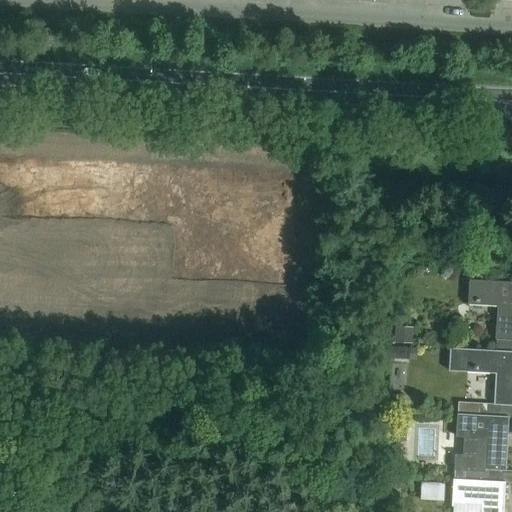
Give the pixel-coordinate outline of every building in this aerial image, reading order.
[(498,340),(497,352),(511,352),(511,283),(470,281),(469,301),(476,302),(476,303),(481,303),(481,302),(499,303),(497,340),(498,340)] [(398,327),(397,343),(408,343),(408,327),(398,327)] [(385,347),(385,357),(410,359),(411,348),(385,347)] [(487,416),(510,417),(511,417),(511,352),(497,352),(451,349),(450,372),(467,372),(467,368),(475,368),(475,369),(479,369),(497,370),(495,405),(459,403),(458,415),(487,416)] [(487,416),(458,415),(457,433),(464,433),(464,434),(469,434),(470,434),(486,435),(485,464),(479,463),(480,456),(456,455),(455,472),(456,472),(455,480),(485,481),(506,482),(511,482),(511,471),(507,471),(510,417),(487,416)] [(485,481),(455,480),(453,502),(461,502),(461,503),(466,503),(483,504),(482,511),(504,511),(506,482),(485,481)] [(422,483),(421,500),(445,501),(445,484),(422,483)]
